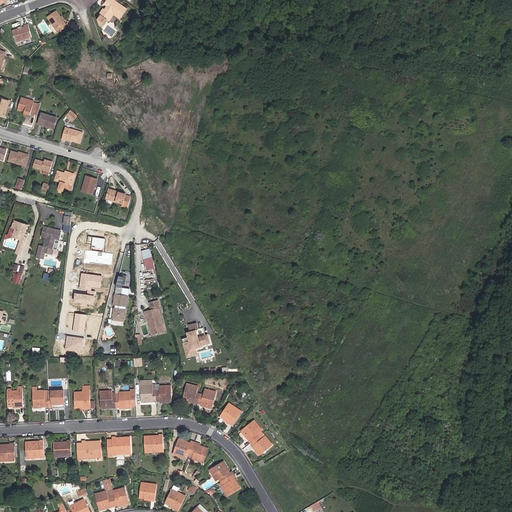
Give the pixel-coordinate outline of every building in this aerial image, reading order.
[(112,0),(107,0),(106,1),(109,3),(106,6),(104,10),(99,17),(97,20),(100,25),(104,28),(108,21),(112,16),(111,16),(112,14),(120,19),(126,10),(115,2),(112,0)] [(67,27),(56,11),(47,16),(58,33),(67,27)] [(118,21),(120,19),(112,14),(111,16),(112,16),(108,21),(110,22),(113,18),(118,21)] [(15,42),(32,37),(28,24),(24,25),(25,27),(21,28),(18,29),(12,31),(15,42)] [(18,109),(22,110),(26,111),(25,115),(31,117),(31,115),(35,116),(39,104),(35,103),(36,102),(21,98),(18,109)] [(0,115),(4,117),(9,102),(2,100),(1,104),(0,104),(0,115)] [(56,117),(41,113),(38,124),(53,128),(56,117)] [(80,143),(83,133),(65,128),(62,139),(66,140),(67,139),(80,143)] [(11,150),(8,160),(25,165),(28,154),(19,151),(19,153),(11,150)] [(44,171),(50,172),(53,161),(44,159),(44,160),(43,162),(41,161),(41,160),(35,158),(32,167),(44,171)] [(67,174),(64,174),(56,171),(53,179),(64,182),(62,187),(69,189),(71,184),(70,184),(73,174),(68,172),(67,174)] [(97,179),(85,175),(81,191),(91,194),(94,184),(96,185),(97,179)] [(119,193),(110,191),(108,198),(123,203),(125,204),(128,194),(126,193),(119,191),(119,193)] [(70,232),(72,216),(65,216),(63,231),(70,232)] [(25,235),(29,224),(28,222),(26,221),(24,222),(16,219),(14,225),(13,225),(10,234),(22,238),(23,235),(25,235)] [(62,228),(45,226),(43,235),(49,236),(49,239),(47,239),(46,246),(56,247),(57,237),(60,238),(62,228)] [(87,244),(92,244),(91,251),(85,250),(83,263),(90,264),(90,262),(112,265),(113,254),(104,252),(105,239),(88,237),(87,244)] [(13,271),(24,273),(25,266),(15,264),(13,271)] [(22,273),(14,272),(12,282),(20,284),(22,273)] [(103,276),(82,273),(79,289),(88,290),(87,293),(96,294),(96,291),(91,291),(92,287),(101,288),(103,276)] [(129,287),(116,285),(113,304),(119,304),(118,308),(114,307),(112,318),(123,319),(125,309),(120,308),(121,305),(126,306),(129,287)] [(96,296),(75,293),(74,302),(81,303),(80,305),(87,306),(87,304),(94,305),(96,296)] [(149,301),(151,308),(144,310),(146,318),(148,317),(152,332),(163,329),(157,307),(159,306),(157,299),(149,301)] [(87,315),(76,313),(73,332),(85,333),(87,315)] [(189,339),(183,341),(185,349),(201,345),(200,344),(209,341),(210,341),(207,332),(204,333),(198,335),(196,328),(198,327),(196,321),(187,323),(189,329),(186,330),(188,335),(189,339)] [(198,335),(204,333),(202,326),(198,327),(196,328),(198,335)] [(84,339),(68,336),(65,351),(82,353),(84,339)] [(185,349),(187,355),(198,352),(196,346),(185,349)] [(142,357),(133,358),(134,367),(143,366),(142,357)] [(198,401),(200,392),(198,391),(199,385),(188,382),(184,398),(198,401)] [(156,386),(156,384),(153,384),(140,384),(141,401),(157,400),(156,386)] [(20,389),(12,389),(8,389),(9,403),(17,403),(17,406),(25,406),(24,385),(20,385),(20,389)] [(157,400),(175,400),(174,385),(156,386),(157,400)] [(92,409),(91,387),(83,387),(83,392),(74,393),(75,407),(83,406),(83,409),(92,409)] [(204,393),(200,392),(198,401),(213,405),(217,391),(205,388),(204,393)] [(47,404),(50,404),(49,390),(46,390),(46,389),(33,389),(34,407),(47,407),(47,404)] [(49,390),(50,404),(53,404),(53,407),(66,407),(65,389),(49,390)] [(116,406),(115,392),(111,392),(111,390),(100,390),(101,407),(116,406)] [(130,391),(115,392),(116,406),(130,406),(130,391)] [(241,410),(228,402),(220,417),(225,420),(224,422),(232,426),(241,410)] [(262,431),(263,430),(253,419),(240,430),(249,442),(258,434),(262,431)] [(145,438),(146,457),(164,456),(163,434),(155,435),(155,437),(145,438)] [(258,434),(249,442),(259,454),(272,444),(264,434),(261,437),(258,434)] [(112,438),(112,441),(113,454),(130,454),(129,439),(117,439),(117,437),(112,438)] [(26,441),(27,458),(45,457),(44,438),(39,438),(39,440),(26,441)] [(189,456),(195,441),(192,440),(189,446),(186,445),(187,441),(178,438),(172,453),(185,458),(186,454),(189,456)] [(0,443),(0,458),(15,458),(14,440),(9,440),(9,443),(0,443)] [(54,442),(54,460),(72,459),(71,440),(67,440),(67,441),(54,442)] [(82,441),(83,461),(101,460),(100,443),(88,444),(87,441),(82,441)] [(199,442),(195,441),(189,456),(192,457),(191,460),(204,465),(210,449),(198,445),(199,442)] [(223,481),(235,473),(233,470),(228,473),(226,470),(229,468),(224,460),(210,468),(217,480),(221,478),(223,481)] [(237,477),(235,473),(223,481),(225,484),(221,486),(227,497),(241,489),(234,479),(237,477)] [(154,500),(157,484),(141,481),(139,496),(144,496),(144,498),(154,500)] [(114,493),(111,493),(114,504),(128,500),(124,485),(112,488),(114,493)] [(196,488),(191,485),(188,491),(193,494),(196,488)] [(114,504),(111,493),(107,495),(106,489),(95,491),(99,508),(114,504)] [(185,495),(171,489),(165,503),(170,505),(169,507),(179,511),(185,495)] [(90,511),(84,499),(69,506),(72,511),(90,511)] [(61,509),(62,511),(67,511),(63,502),(58,504),(61,509)] [(314,511),(321,508),(317,502),(311,506),(314,511)]
